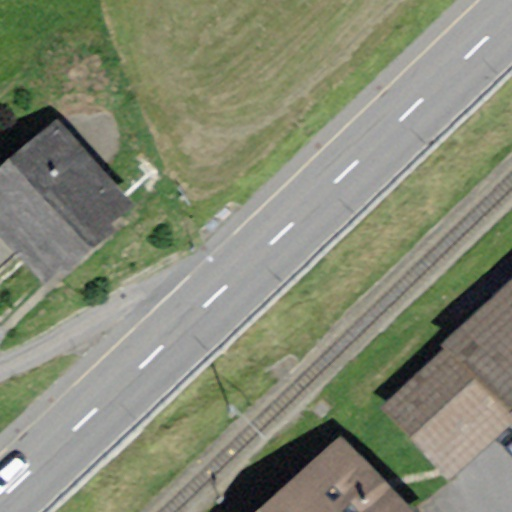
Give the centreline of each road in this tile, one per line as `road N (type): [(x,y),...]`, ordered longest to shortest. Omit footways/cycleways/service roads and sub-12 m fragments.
road 1 (primary): [(511,13),(159,350)]
road 2 (primary): [(159,350),(0,499)]
road 3 (residential): [(0,376),(100,331),(159,350)]
